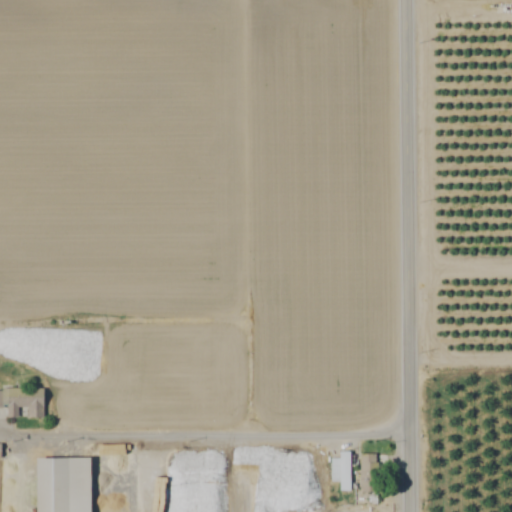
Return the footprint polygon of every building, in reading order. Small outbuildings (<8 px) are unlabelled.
[(41,389),(0,388),(0,407),(4,407),(4,417),(41,418),(41,389)] [(330,481),(339,481),(339,490),(347,490),(348,452),(339,452),(339,459),(330,459),(330,481)] [(358,493),(376,493),(376,453),(358,453),(358,493)] [(32,511),(86,511),(86,458),(32,458),(32,511)] [(229,510),(247,510),(247,474),(229,474),(229,510)]
